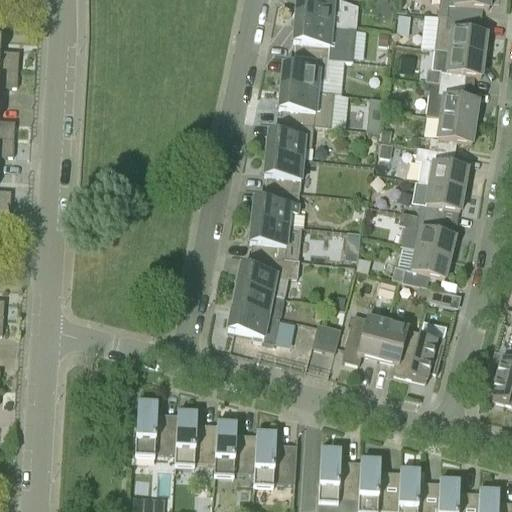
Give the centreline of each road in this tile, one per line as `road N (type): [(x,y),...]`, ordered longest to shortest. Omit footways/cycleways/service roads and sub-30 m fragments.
road 1 (residential): [(178,363),(253,0)]
road 2 (residential): [(443,431),(502,211),(511,140)]
road 3 (residential): [(48,269),(59,17)]
road 4 (residential): [(34,511),(44,331)]
road 5 (residential): [(313,397),(178,363)]
road 6 (residential): [(178,363),(44,331)]
road 7 (residential): [(443,431),(313,397)]
